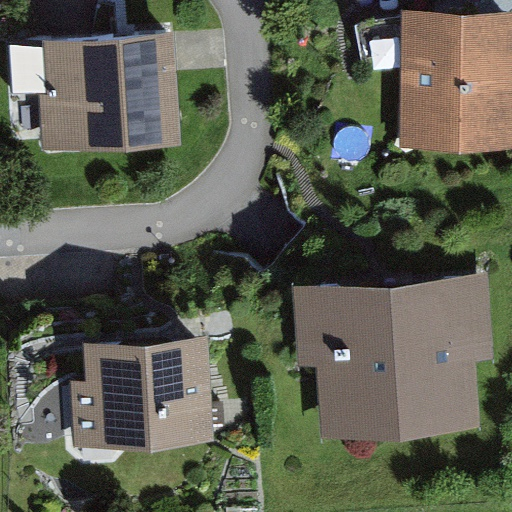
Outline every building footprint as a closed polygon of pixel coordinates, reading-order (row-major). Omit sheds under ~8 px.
[(404,19),(366,18),(365,57),(404,57),(404,19)] [(511,20),(411,18),(408,138),(511,140),(511,20)] [(71,37),(44,38),(50,147),(179,140),(173,32),(71,37)] [(482,292),(296,305),(307,470),(493,457),(482,292)] [(184,335),(64,341),(73,495),(228,487),(219,333),(184,335)]
